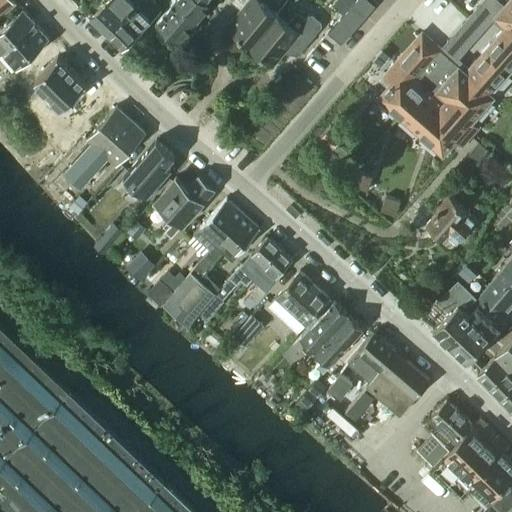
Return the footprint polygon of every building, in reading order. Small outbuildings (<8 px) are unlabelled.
[(0,0),(0,13),(16,1),(14,0),(0,0)] [(106,34),(121,18),(139,0),(109,0),(106,3),(105,3),(90,18),(106,34)] [(106,34),(121,49),(136,34),(136,33),(139,30),(159,11),(148,0),(139,0),(121,18),(106,34)] [(173,0),(155,23),(166,33),(192,0),(173,0)] [(192,0),(166,33),(178,42),(212,1),(210,0),(192,0)] [(227,25),(251,44),(276,13),(260,1),(261,0),(230,0),(230,1),(240,9),(227,25)] [(375,5),(369,0),(355,0),(328,32),(341,44),(375,5)] [(390,83),(379,96),(443,152),(454,139),(461,145),(478,126),(471,120),(493,95),(489,92),(511,66),(511,0),(508,0),(495,15),(506,24),(505,25),(465,71),(422,33),(383,77),(390,83)] [(0,46),(4,51),(35,23),(23,9),(0,29),(0,46)] [(251,44),(274,64),(287,48),(297,56),(321,26),(321,22),(312,15),(307,15),(304,19),(297,12),(288,23),(276,13),(251,44)] [(4,51),(17,65),(48,37),(35,23),(4,51)] [(57,55),(35,78),(63,107),(64,105),(66,104),(69,101),(72,97),(86,83),(57,55)] [(117,105),(88,136),(93,140),(67,167),(82,181),(106,157),(107,158),(110,155),(117,161),(145,130),(117,105)] [(180,159),(157,138),(124,174),(147,195),(180,159)] [(463,161),(472,169),(489,150),(479,142),(463,161)] [(167,230),(173,235),(215,187),(199,174),(188,187),(176,176),(152,203),(173,222),(167,230)] [(447,234),(456,242),(477,219),(447,193),(436,206),(439,209),(436,212),(426,223),(428,224),(427,228),(435,235),(439,234),(444,238),(447,234)] [(200,226),(217,241),(243,212),(227,197),(200,226)] [(205,255),(213,262),(225,248),(234,256),(260,227),(243,212),(217,241),(205,255)] [(223,284),(216,292),(222,298),(241,278),(247,283),(255,275),(254,274),(279,247),(267,235),(242,263),(223,284)] [(279,247),(254,274),(255,275),(261,281),(249,294),(256,300),(269,287),(268,286),(292,259),(279,247)] [(139,256),(129,266),(141,277),(155,263),(146,255),(142,259),(139,256)] [(450,347),(466,362),(491,337),(486,331),(494,321),(496,323),(511,303),(511,257),(470,307),(473,309),(468,315),(471,317),(459,329),(463,332),(450,347)] [(190,323),(216,292),(223,284),(199,263),(188,277),(165,303),(190,323)] [(277,294),(306,322),(330,297),(300,270),(277,294)] [(161,280),(149,292),(162,304),(173,291),(161,280)] [(433,331),(450,347),(463,332),(459,329),(471,317),(468,315),(463,309),(467,305),(463,301),(467,297),(454,284),(437,302),(450,313),(433,331)] [(316,347),(347,314),(333,300),(293,341),(300,347),(308,339),(316,347)] [(316,363),(323,369),(362,328),(347,314),(316,347),(324,354),(316,363)] [(234,335),(245,344),(262,324),(252,315),(234,335)] [(200,511),(161,475),(0,321),(0,511),(200,511)] [(348,361),(370,380),(395,349),(374,331),(348,361)] [(511,335),(494,356),(511,374),(511,335)] [(345,410),(374,435),(396,409),(400,413),(430,379),(395,349),(370,380),(367,384),(345,410)] [(494,356),(477,375),(492,391),(511,374),(494,356)] [(328,385),(340,395),(352,380),(340,371),(328,385)] [(492,391),(511,411),(511,409),(511,374),(492,391)] [(424,421),(450,445),(472,422),(446,398),(424,421)] [(472,484),(488,499),(511,475),(511,461),(502,452),(472,423),(442,455),(434,464),(463,492),(472,484)]
